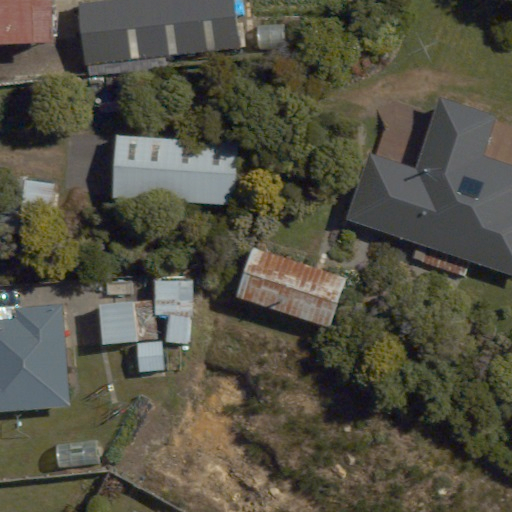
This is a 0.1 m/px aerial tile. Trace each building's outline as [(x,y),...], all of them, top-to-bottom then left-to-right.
[(107,0),(110,67),(249,63),(246,0),(107,0)] [(25,26),(0,28),(0,137),(49,134),(47,103),(31,104),(25,26)] [(244,131),(116,131),(115,198),(244,199),(244,131)] [(511,340),(511,245),(365,223),(331,292),(509,354),(511,340)] [(198,318),(197,279),(153,281),(154,319),(198,318)] [(148,313),(101,315),(102,345),(135,343),(149,343),(148,313)] [(355,341),(244,321),(230,375),(350,410),(355,341)] [(54,386),(0,387),(0,491),(52,505),(54,386)] [(181,451),(180,416),(151,417),(152,452),(181,451)] [(55,446),(56,467),(106,465),(105,444),(55,446)]
